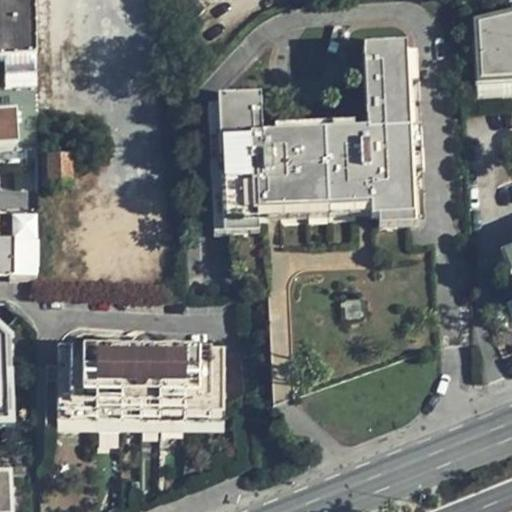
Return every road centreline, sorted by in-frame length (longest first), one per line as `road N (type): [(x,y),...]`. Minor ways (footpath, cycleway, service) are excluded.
road 1 (unknown): [(458,0),(494,434)]
road 2 (primary): [(511,428),(302,511)]
road 3 (unknown): [(0,294),(23,297),(44,317),(62,321),(200,320)]
